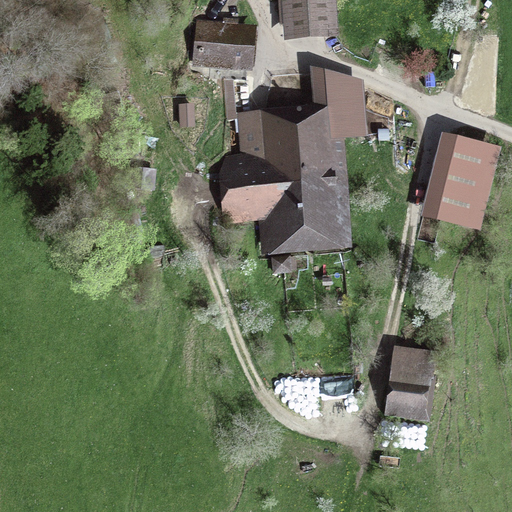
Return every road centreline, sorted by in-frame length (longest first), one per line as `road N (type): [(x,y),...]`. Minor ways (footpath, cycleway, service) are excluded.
road 1 (track): [(275,53),(263,95),(217,128),(196,178),(201,240),(235,330),(275,403),(314,424),(367,428)]
road 2 (track): [(367,428),(474,0)]
